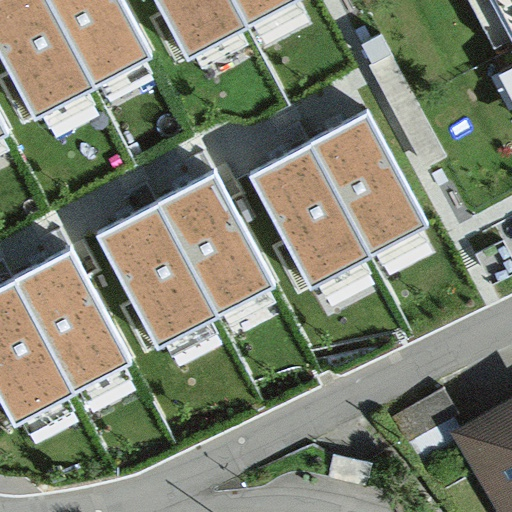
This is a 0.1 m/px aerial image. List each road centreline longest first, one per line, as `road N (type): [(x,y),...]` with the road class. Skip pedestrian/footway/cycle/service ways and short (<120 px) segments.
road 1 (residential): [(146,499),(511,322)]
road 2 (residential): [(322,511),(146,499)]
